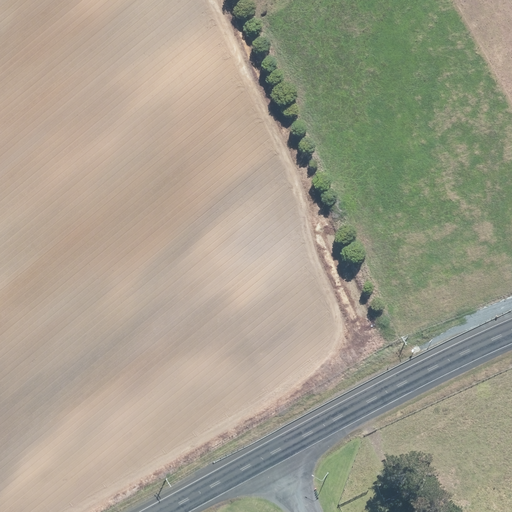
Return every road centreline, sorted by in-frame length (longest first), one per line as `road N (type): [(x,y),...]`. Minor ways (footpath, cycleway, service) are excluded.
road 1 (secondary): [(511,332),(277,449)]
road 2 (secondary): [(277,449),(162,511)]
